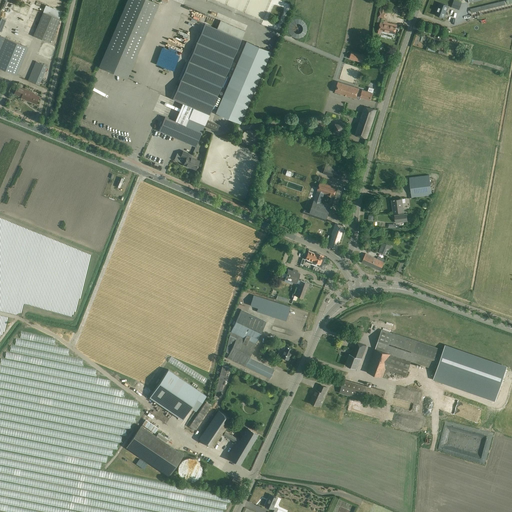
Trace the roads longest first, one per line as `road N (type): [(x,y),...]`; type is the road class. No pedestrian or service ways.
road 1 (tertiary): [(340,264),(41,131)]
road 2 (tertiary): [(340,264),(421,0)]
road 3 (tertiary): [(238,511),(320,326),(356,292)]
road 4 (tertiary): [(511,330),(406,291),(356,292)]
road 5 (unclassified): [(41,131),(73,0)]
